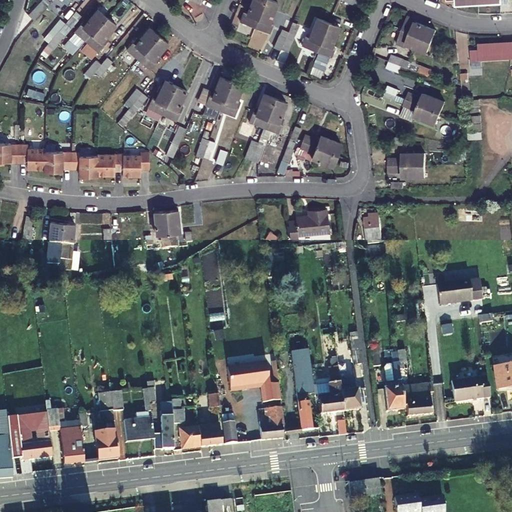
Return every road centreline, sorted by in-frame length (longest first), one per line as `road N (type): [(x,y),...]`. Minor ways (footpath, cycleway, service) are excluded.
road 1 (residential): [(0,190),(108,203),(269,188),(347,190),(362,167),(354,113),(340,101)]
road 2 (tertiary): [(0,496),(321,456)]
road 3 (tertiary): [(321,456),(511,432)]
road 4 (unknown): [(445,441),(430,318),(478,308)]
road 5 (residential): [(208,45),(340,101)]
